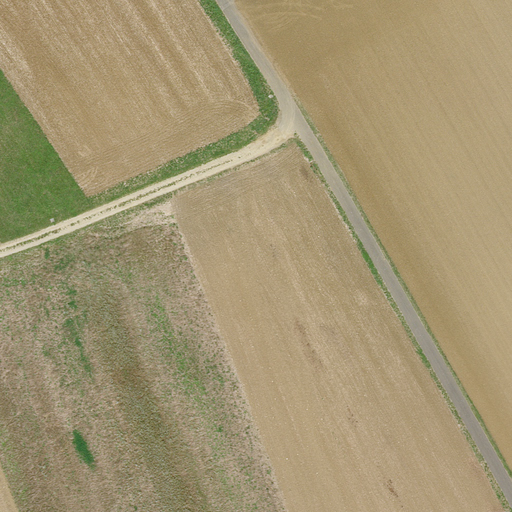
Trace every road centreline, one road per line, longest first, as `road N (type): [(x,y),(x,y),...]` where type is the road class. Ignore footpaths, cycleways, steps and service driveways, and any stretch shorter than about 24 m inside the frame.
road 1 (track): [(511,501),(223,0)]
road 2 (track): [(0,249),(261,145),(293,118)]
